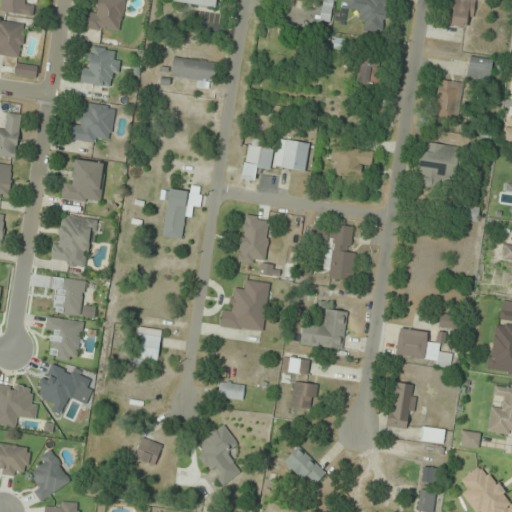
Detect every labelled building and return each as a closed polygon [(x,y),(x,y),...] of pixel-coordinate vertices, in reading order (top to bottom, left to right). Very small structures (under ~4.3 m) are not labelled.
[(1,0),(0,12),(33,15),(34,5),(25,5),(25,0),(1,0)] [(120,33),(124,0),(97,0),(96,10),(89,9),(86,28),(120,33)] [(383,32),(386,0),(346,0),(346,10),(364,12),(362,30),(383,32)] [(474,0),(447,0),(447,8),(453,8),(450,25),(471,28),(474,0)] [(333,3),(322,1),(320,21),(331,22),(333,3)] [(25,24),(0,20),(0,55),(20,58),(25,24)] [(81,82),(114,88),(119,60),(113,59),(114,50),(87,46),(81,82)] [(357,85),(377,87),(381,56),(361,54),(357,85)] [(466,76),(488,81),(492,60),(469,56),(466,76)] [(213,84),(216,62),(173,57),(171,80),(213,84)] [(457,122),(462,83),(438,80),(433,119),(457,122)] [(116,106),(85,102),(82,123),(71,122),(69,140),(100,144),(101,135),(112,137),(116,106)] [(0,156),(16,159),(22,115),(5,112),(2,131),(0,131),(0,156)] [(241,178),(258,181),(260,170),(268,172),(274,143),(249,138),(241,178)] [(305,172),(310,144),(278,138),(273,166),(305,172)] [(455,182),(460,147),(427,142),(426,151),(419,151),(417,167),(424,168),(421,187),(441,190),(443,180),(455,182)] [(372,151),(336,146),(332,175),(361,179),(362,168),(370,170),(372,151)] [(75,159),(73,180),(62,179),(60,199),(101,204),(106,162),(75,159)] [(0,193),(9,195),(13,166),(0,164),(0,193)] [(169,189),(162,236),(183,240),(188,206),(200,208),(202,187),(191,186),(190,192),(169,189)] [(477,220),(478,208),(461,207),(460,219),(477,220)] [(51,260),(83,264),(85,253),(92,253),(96,219),(64,215),(62,227),(56,226),(51,260)] [(237,262),(266,264),(270,217),(241,215),(237,262)] [(349,281),(355,227),(314,223),(312,243),(326,245),(323,269),(330,269),(329,279),(349,281)] [(502,261),(511,262),(508,284),(511,284),(511,245),(504,245),(502,261)] [(85,281),(54,277),(49,312),(81,316),(85,281)] [(264,332),(270,283),(245,280),(244,289),(234,288),(232,308),(222,307),(220,327),(264,332)] [(299,345),(342,351),(348,312),(326,308),(323,327),(302,324),(299,345)] [(511,375),(511,311),(495,310),(488,372),(511,375)] [(440,326),(452,327),(452,316),(440,315),(440,326)] [(83,321),(47,316),(45,333),(53,334),(50,357),(78,361),(83,321)] [(134,363),(156,366),(161,330),(138,327),(134,363)] [(428,332),(399,328),(394,357),(451,365),(453,354),(441,352),(444,334),(438,333),(436,343),(427,341),(428,332)] [(282,372),(308,375),(309,360),(283,357),(282,372)] [(245,385),(219,382),(217,397),(243,400),(245,385)] [(317,384),(294,382),(291,407),(315,409),(317,384)] [(416,385),(393,382),(386,426),(410,430),(416,385)] [(490,406),(487,432),(511,435),(511,384),(494,383),(493,397),(501,398),(500,407),(490,406)] [(197,441),(205,452),(198,457),(209,472),(213,470),(223,485),(241,472),(228,452),(238,445),(224,424),(197,441)] [(443,445),(446,431),(423,426),(419,439),(443,445)] [(478,447),(479,432),(460,431),(460,447),(478,447)] [(153,466),(162,446),(143,437),(134,458),(153,466)] [(0,474),(15,477),(16,468),(27,470),(31,448),(0,443),(0,474)] [(284,462),(312,487),(326,471),(297,447),(284,462)] [(72,483),(51,449),(39,456),(44,464),(30,473),(37,484),(32,488),(40,502),(72,483)] [(461,494),(477,511),(511,511),(507,507),(511,502),(511,498),(480,463),(461,480),(468,488),(461,494)] [(422,482),(436,482),(436,468),(422,468),(422,482)] [(434,511),(434,491),(419,491),(419,511),(434,511)]
